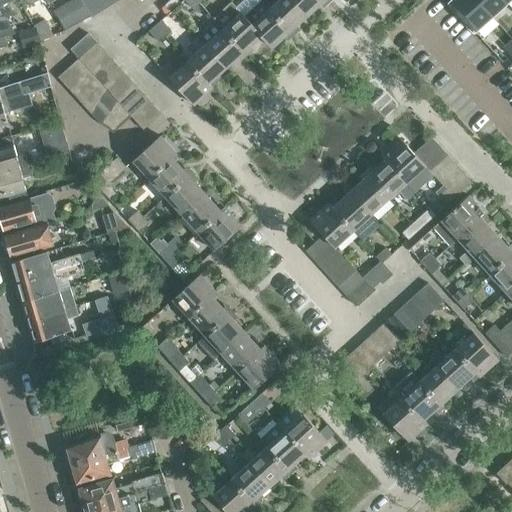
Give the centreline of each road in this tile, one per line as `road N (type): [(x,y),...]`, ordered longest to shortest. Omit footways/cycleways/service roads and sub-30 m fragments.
road 1 (residential): [(174,113),(124,154),(76,118),(52,74),(53,50),(89,27),(107,34)]
road 2 (residential): [(408,499),(299,377),(352,328)]
road 3 (residential): [(352,328),(286,252),(285,203),(230,144)]
road 4 (residential): [(511,195),(355,30)]
road 5 (residential): [(355,30),(230,144)]
road 6 (residential): [(42,511),(0,362)]
road 7 (residential): [(408,499),(511,402)]
